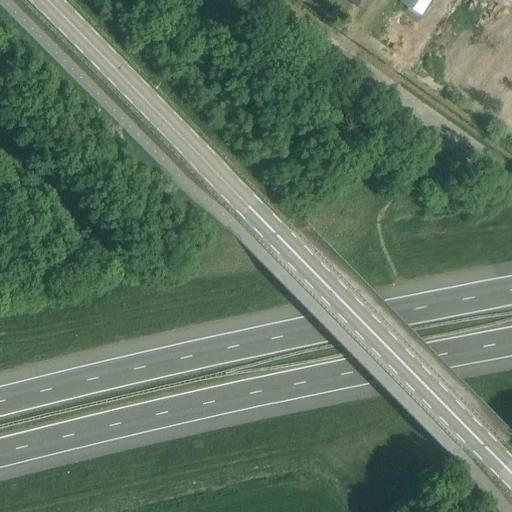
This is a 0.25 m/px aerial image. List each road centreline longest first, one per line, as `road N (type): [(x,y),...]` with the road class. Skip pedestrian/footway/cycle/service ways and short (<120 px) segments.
road 1 (tertiary): [(511,467),(47,0)]
road 2 (motorway): [(511,289),(0,401)]
road 3 (motorway): [(0,450),(511,340)]
